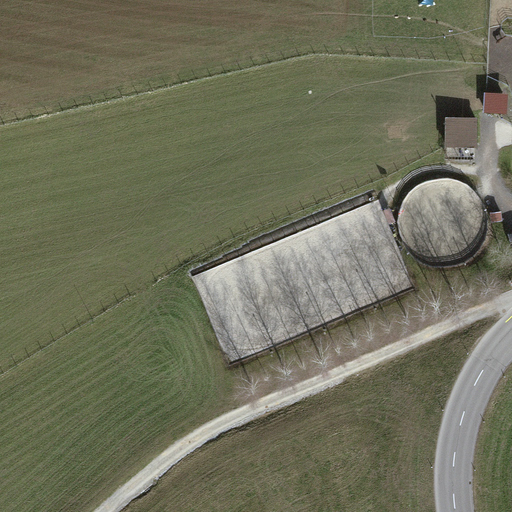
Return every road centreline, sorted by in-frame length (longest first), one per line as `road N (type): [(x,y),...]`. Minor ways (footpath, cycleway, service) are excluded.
road 1 (track): [(511,303),(471,310),(231,415),(174,450),(104,511)]
road 2 (tertiary): [(453,511),(457,424),(472,378),(511,328)]
